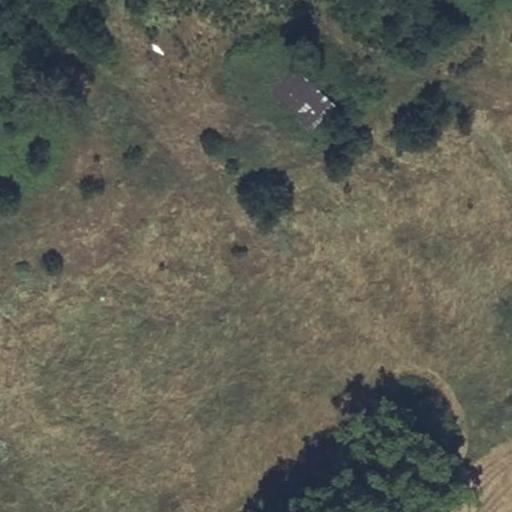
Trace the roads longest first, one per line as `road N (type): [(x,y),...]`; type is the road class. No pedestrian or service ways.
road 1 (track): [(506,511),(482,439),(306,267),(250,227),(0,319)]
road 2 (track): [(347,306),(353,264),(511,126)]
